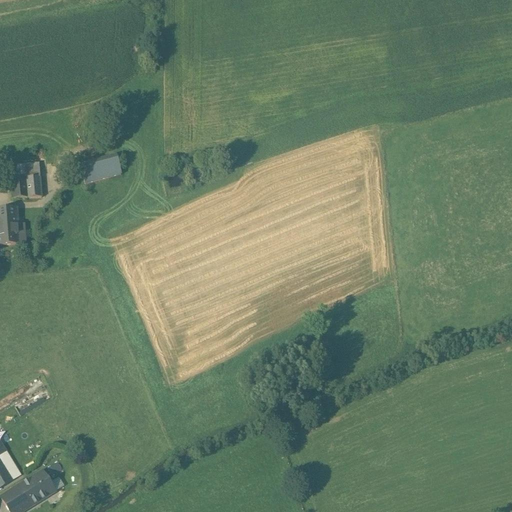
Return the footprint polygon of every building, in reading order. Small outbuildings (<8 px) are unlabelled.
[(124,178),(123,158),(85,161),(86,180),(124,178)] [(26,165),(10,166),(11,180),(27,179),(26,165)] [(40,165),(26,165),(27,179),(40,179),(40,165)] [(10,166),(0,166),(0,180),(11,180),(10,166)] [(27,179),(11,180),(11,200),(27,199),(27,179)] [(40,179),(27,179),(27,199),(41,199),(40,179)] [(16,210),(0,211),(0,246),(18,245),(17,228),(19,228),(19,225),(16,225),(16,210)] [(0,488),(20,476),(0,444),(0,488)] [(20,486),(1,498),(9,511),(22,511),(54,493),(42,473),(27,482),(20,486)] [(24,476),(17,481),(20,486),(27,482),(24,476)]
